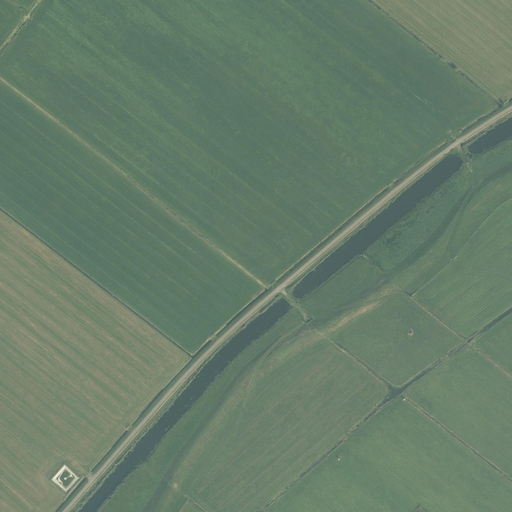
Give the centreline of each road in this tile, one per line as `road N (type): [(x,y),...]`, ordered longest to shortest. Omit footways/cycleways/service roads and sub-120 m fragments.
road 1 (unclassified): [(64,511),(240,320),(421,169),(511,107)]
road 2 (track): [(279,287),(307,317),(263,358),(241,419)]
road 3 (track): [(453,266),(448,244),(475,182),(457,143)]
